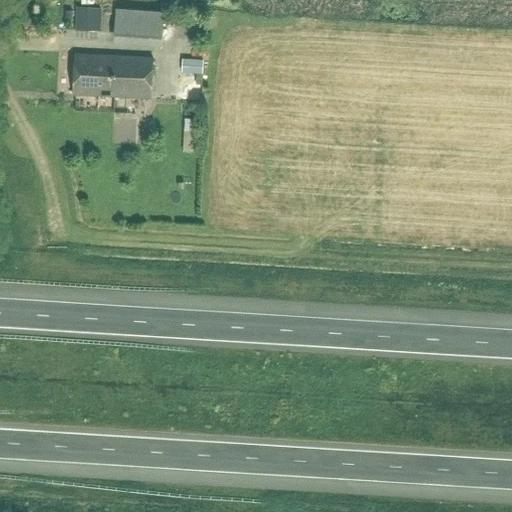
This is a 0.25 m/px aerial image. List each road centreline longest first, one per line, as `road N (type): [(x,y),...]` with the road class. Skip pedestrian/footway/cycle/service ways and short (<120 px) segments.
road 1 (motorway): [(511,345),(0,314)]
road 2 (motorway): [(0,444),(511,473)]
road 3 (unclassified): [(0,82),(46,177),(57,242)]
